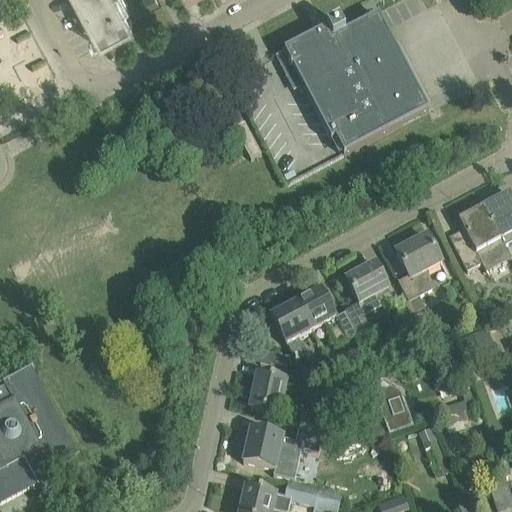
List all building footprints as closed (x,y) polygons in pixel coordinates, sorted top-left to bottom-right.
[(121,0),(72,0),(73,0),(72,0),(71,0),(75,6),(76,6),(78,10),(77,10),(80,16),(81,16),(81,15),(86,12),(99,38),(132,20),(121,0)] [(144,0),(149,9),(159,4),(156,0),(144,0)] [(340,26),(284,55),(296,79),(291,82),(296,91),(301,88),(331,145),(336,143),(344,159),(429,114),(379,19),(346,37),(340,26)] [(245,126),(234,132),(251,163),(261,158),(245,126)] [(486,215),(504,250),(511,245),(511,201),(510,197),(497,204),(499,208),(486,215),(485,210),(484,211),(486,215)] [(504,250),(486,215),(473,222),(471,218),(458,224),(467,240),(453,247),(450,241),(449,242),(467,276),(483,267),(487,276),(511,263),(504,250)] [(398,286),(407,303),(409,307),(410,306),(416,317),(427,311),(421,300),(435,292),(426,275),(442,267),(428,241),(396,258),(409,280),(398,286)] [(376,269),(347,284),(359,307),(345,315),(358,338),(366,334),(366,318),(383,309),(383,310),(394,305),(388,294),(389,293),(376,269)] [(321,294),(296,307),(312,335),(325,328),(337,350),(357,340),(345,318),(336,323),(321,294)] [(407,303),(395,309),(406,328),(417,322),(407,303)] [(312,335),(296,307),(271,321),(287,349),(289,348),(297,363),(308,357),(300,342),(312,335)] [(263,355),(260,368),(271,370),(288,374),(290,366),(288,361),(263,355)] [(301,377),(288,374),(271,370),(269,382),(258,379),(250,413),(280,419),(294,422),(298,405),(283,402),(285,395),(309,400),(301,377)] [(4,387),(5,390),(0,392),(0,506),(37,487),(38,491),(39,490),(33,478),(48,470),(50,475),(80,459),(80,458),(76,459),(66,441),(31,374),(35,372),(34,371),(4,387)] [(389,438),(413,429),(401,393),(383,384),(372,388),(389,438)] [(244,467),(277,474),(281,458),(300,462),(302,454),(319,458),(323,440),(300,435),(297,445),(251,435),(244,467)] [(425,449),(438,481),(450,477),(438,445),(425,449)] [(511,511),(511,499),(507,486),(491,490),(497,511),(511,511)] [(245,492),(241,511),(290,511),(292,506),(316,511),(338,511),(341,500),(288,489),(285,500),(245,492)] [(394,511),(391,503),(378,508),(379,511),(394,511)]
